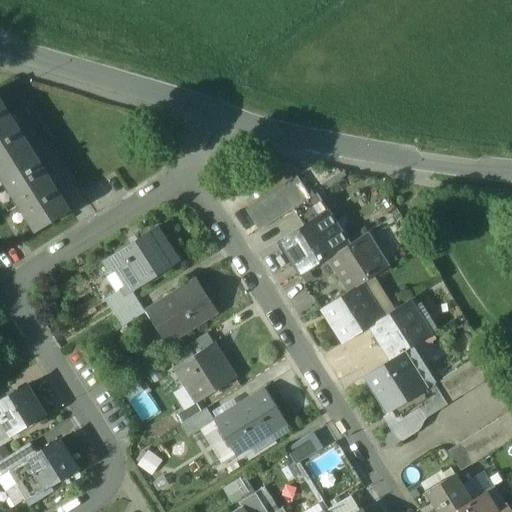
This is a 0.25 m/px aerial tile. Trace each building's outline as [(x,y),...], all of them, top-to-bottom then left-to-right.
[(0,105),(0,170),(29,152),(0,105)] [(29,152),(0,170),(0,175),(36,232),(67,212),(29,152)] [(310,199),(297,179),(286,186),(299,206),(310,199)] [(299,206),(286,186),(276,192),(289,212),(293,210),(299,206)] [(289,212),(276,192),(266,198),(279,218),(289,212)] [(299,206),(293,210),(303,226),(318,217),(319,218),(328,213),(316,195),(299,206)] [(279,218),(266,198),(256,205),(269,225),(279,218)] [(256,205),(245,211),(258,232),(269,225),(256,205)] [(303,226),(278,243),(299,276),(326,259),(339,251),(319,218),(318,217),(303,226)] [(155,229),(108,258),(125,286),(129,292),(130,292),(176,262),(155,229)] [(339,251),(326,259),(347,293),(361,285),(388,268),(367,234),(339,251)] [(195,279),(144,311),(165,344),(216,313),(195,279)] [(347,293),(320,310),(342,344),(368,327),(382,318),(361,285),(347,293)] [(125,286),(104,300),(114,316),(137,302),(130,292),(129,292),(125,286)] [(382,318),(368,327),(390,361),(403,352),(430,335),(409,301),(382,318)] [(137,302),(114,316),(121,327),(143,313),(137,302)] [(212,343),(173,367),(196,403),(234,379),(212,343)] [(390,361),(363,378),(386,414),(426,389),(403,352),(390,361)] [(497,373),(485,353),(474,359),(487,380),(497,373)] [(487,380),(474,359),(464,366),(477,386),(487,380)] [(464,366),(454,372),(466,392),(477,386),(464,366)] [(454,372),(444,378),(456,399),(466,392),(454,372)] [(444,378),(433,385),(446,405),(456,399),(444,378)] [(0,400),(0,412),(3,418),(2,419),(12,434),(42,416),(32,400),(31,401),(23,387),(0,400)] [(213,421),(213,422),(225,441),(235,457),(286,425),(264,389),(213,421)] [(205,409),(179,425),(188,439),(213,422),(213,421),(205,409)] [(511,439),(511,419),(508,413),(498,420),(511,440),(511,439)] [(511,440),(498,420),(488,426),(500,446),(511,440)] [(500,446),(488,426),(478,432),(490,453),(500,446)] [(478,432),(467,439),(480,459),(490,453),(478,432)] [(313,433),(285,448),(293,463),(321,448),(313,433)] [(480,459),(467,439),(457,445),(470,465),(480,459)] [(225,441),(212,450),(221,465),(235,457),(225,441)] [(36,454),(27,460),(27,461),(29,460),(37,473),(35,473),(45,489),(75,470),(66,455),(64,456),(56,442),(36,454)] [(29,444),(0,462),(0,472),(3,477),(9,473),(17,468),(16,468),(27,461),(27,460),(36,454),(29,444)] [(0,446),(0,458),(9,456),(5,445),(0,446)] [(470,465),(457,445),(447,452),(459,472),(470,465)] [(136,464),(152,474),(162,458),(146,448),(136,464)] [(27,461),(16,468),(17,468),(9,473),(16,485),(15,486),(24,501),(45,489),(35,473),(37,473),(29,460),(27,461)] [(454,474),(424,493),(436,511),(454,511),(471,502),(471,501),(470,500),(492,486),(483,472),(461,485),(454,474)] [(241,478),(223,485),(229,501),(247,494),(241,478)] [(265,511),(254,493),(238,503),(241,508),(242,508),(244,511),(265,511)] [(471,502),(454,511),(493,511),(495,511),(494,510),(484,493),(471,501),(471,502)] [(357,511),(358,511),(350,497),(326,511),(357,511)] [(494,510),(495,511),(493,511),(510,511),(505,503),(494,510)]
